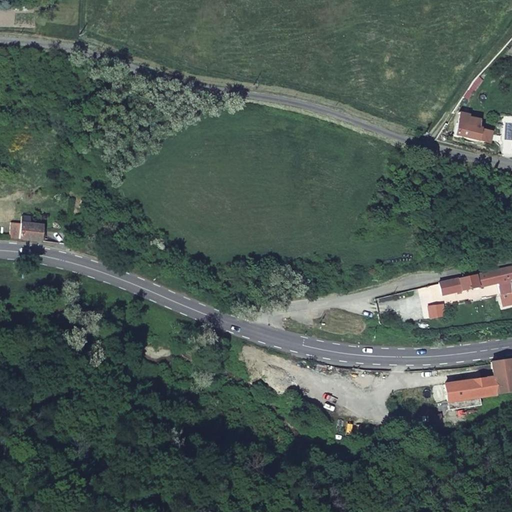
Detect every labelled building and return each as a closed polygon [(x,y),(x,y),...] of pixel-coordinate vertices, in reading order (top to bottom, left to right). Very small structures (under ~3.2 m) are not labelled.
[(468,86),(463,94),(468,97),(473,89),(468,86)] [(462,117),(461,117),(458,130),(485,135),(494,137),(497,125),(488,123),(488,122),(483,121),(484,114),(473,111),(463,109),(462,117)] [(499,152),(511,154),(511,141),(500,139),(499,152)] [(37,238),(40,238),(43,222),(29,221),(21,220),(10,219),(9,235),(37,238)] [(506,281),(508,292),(511,291),(511,266),(435,283),(437,294),(506,281)] [(429,293),(419,295),(422,309),(432,307),(429,293)] [(436,319),(434,307),(432,307),(422,309),(418,310),(421,322),(436,319)] [(482,400),(511,396),(511,370),(510,358),(490,361),(493,379),(446,385),(447,404),(454,403),(455,411),(483,408),(482,400)]
